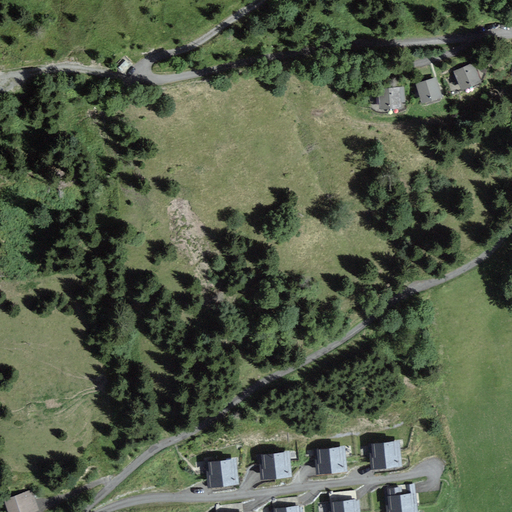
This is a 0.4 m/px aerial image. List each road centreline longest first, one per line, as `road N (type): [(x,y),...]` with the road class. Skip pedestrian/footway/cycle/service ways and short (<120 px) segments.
road 1 (unclassified): [(83,511),(150,451),(338,343),(395,301),(455,274),(511,226)]
road 2 (unclassified): [(511,32),(341,45),(148,78)]
road 3 (residential): [(99,511),(152,497),(246,496),(436,471)]
road 4 (unclassified): [(148,78),(71,67),(0,81)]
road 5 (unclassified): [(148,78),(152,57),(195,43),(258,0)]
